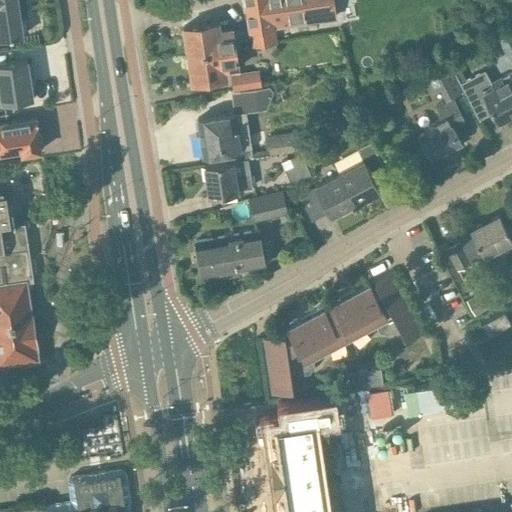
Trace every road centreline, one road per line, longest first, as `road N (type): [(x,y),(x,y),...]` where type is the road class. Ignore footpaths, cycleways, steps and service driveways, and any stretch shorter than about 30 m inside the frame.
road 1 (residential): [(166,346),(511,159)]
road 2 (primary): [(91,0),(146,357)]
road 3 (primary): [(166,346),(108,0)]
road 4 (primary): [(190,511),(166,346)]
road 5 (residential): [(0,423),(146,357)]
road 6 (primary): [(146,357),(168,511)]
